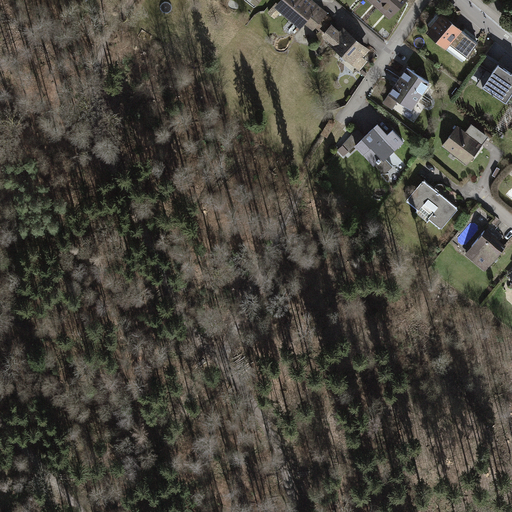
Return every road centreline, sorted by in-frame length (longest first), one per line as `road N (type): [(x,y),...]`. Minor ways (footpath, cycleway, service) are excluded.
road 1 (track): [(290,511),(250,391),(133,223),(104,161),(102,88),(136,0)]
road 2 (track): [(225,350),(341,123)]
road 3 (residential): [(424,0),(341,123)]
road 4 (track): [(82,511),(0,423)]
